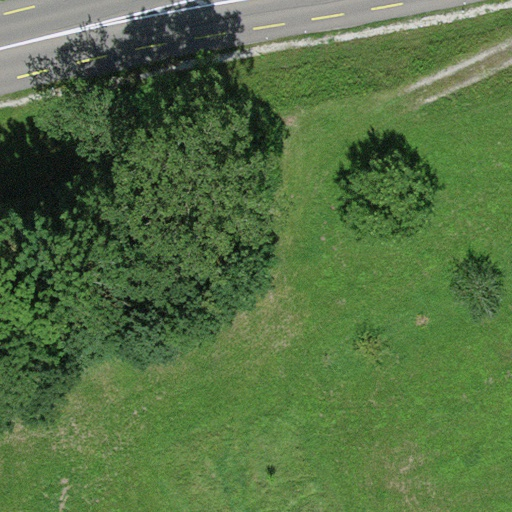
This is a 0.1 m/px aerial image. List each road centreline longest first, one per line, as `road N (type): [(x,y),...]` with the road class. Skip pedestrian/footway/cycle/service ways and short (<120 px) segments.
road 1 (primary): [(0,44),(186,0)]
road 2 (track): [(401,108),(511,45)]
